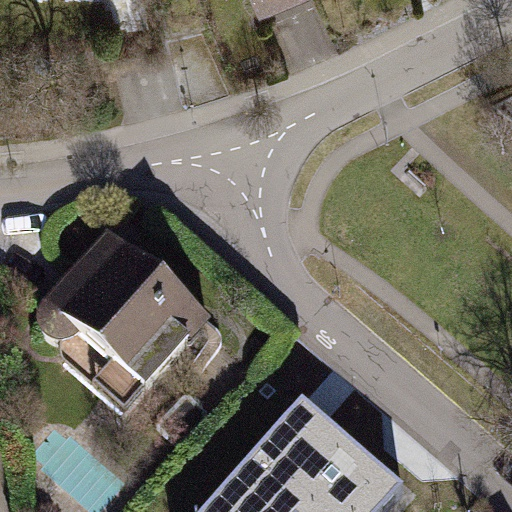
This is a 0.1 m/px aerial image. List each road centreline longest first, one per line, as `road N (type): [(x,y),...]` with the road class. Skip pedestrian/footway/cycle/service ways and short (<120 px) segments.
road 1 (residential): [(237,148),(281,272),(511,482)]
road 2 (residential): [(237,148),(511,17)]
road 3 (residential): [(0,189),(237,148)]
